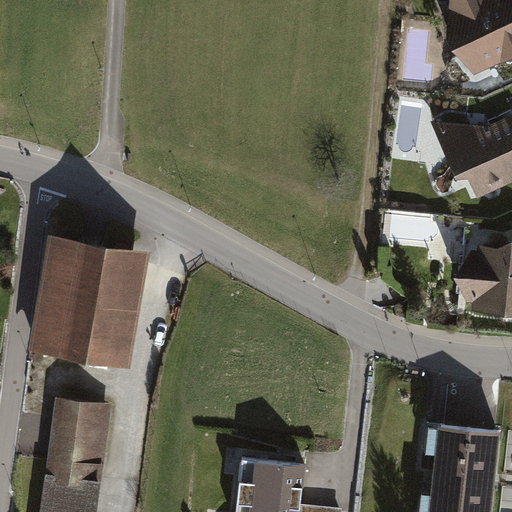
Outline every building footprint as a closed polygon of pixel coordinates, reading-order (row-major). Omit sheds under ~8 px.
[(511,0),(464,0),(473,69),(508,74),(511,72),(511,0)] [(493,117),(460,133),(477,181),(502,191),(511,186),(511,127),(501,132),(493,117)] [(151,252),(54,235),(36,345),(133,361),(151,252)] [(511,237),(505,237),(475,259),(475,289),(511,315),(511,237)] [(59,398),(44,511),(97,511),(111,404),(59,398)] [(440,422),(430,511),(491,511),(499,428),(440,422)] [(263,456),(242,454),(236,511),(300,511),(301,506),(306,461),(263,456)]
